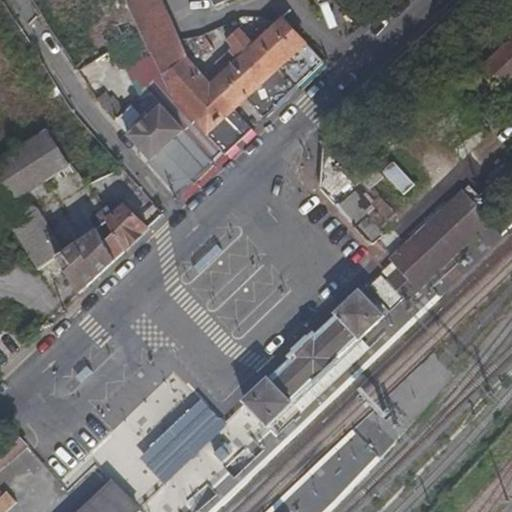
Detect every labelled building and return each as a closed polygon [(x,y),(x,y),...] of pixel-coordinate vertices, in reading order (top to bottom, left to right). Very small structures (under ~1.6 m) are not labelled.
[(65,1),(67,0),(31,0),(40,15),(65,1)] [(180,42),(161,0),(125,0),(151,55),(180,42)] [(209,0),(214,9),(233,0),(209,0)] [(244,98),(264,120),(325,63),(283,18),(266,35),(262,31),(251,41),(247,36),(239,27),(224,41),(236,54),(230,60),(225,65),(228,69),(211,85),(233,109),(244,98)] [(511,40),(493,58),(483,68),(481,69),(504,93),(511,85),(511,40)] [(200,73),(187,57),(180,42),(151,55),(173,97),(200,73)] [(0,92),(26,77),(10,51),(0,57),(0,92)] [(488,55),(478,64),(483,68),(493,58),(488,55)] [(441,64),(431,73),(442,85),(444,84),(458,99),(467,91),(441,64)] [(173,97),(225,157),(253,131),(233,109),(211,85),(207,81),(200,73),(173,97)] [(148,166),(180,200),(216,166),(151,94),(135,109),(132,105),(125,110),(106,89),(95,99),(129,136),(127,137),(151,163),(148,166)] [(472,97),(462,106),(476,121),(486,111),(472,97)] [(40,100),(0,125),(0,158),(46,129),(56,123),(40,100)] [(102,146),(72,113),(56,123),(46,129),(76,170),(102,146)] [(490,135),(489,134),(480,125),(462,142),(472,152),(490,135)] [(22,199),(68,168),(46,129),(0,158),(0,208),(1,210),(22,199)] [(490,224),(462,195),(429,227),(393,261),(402,270),(390,282),(409,301),(428,284),(454,259),(490,224)] [(1,210),(39,271),(56,258),(63,252),(38,210),(22,199),(1,210)] [(113,201),(94,216),(101,225),(125,253),(148,230),(121,204),(113,201)] [(56,258),(80,296),(125,253),(101,225),(63,252),(56,258)] [(266,426),(269,428),(294,405),(299,400),(322,378),(328,372),(335,366),(356,347),(362,341),(386,318),(362,293),(331,321),(316,335),(315,334),(310,339),(308,337),(301,344),(293,351),(295,353),(289,358),(292,362),(277,376),(271,381),(269,379),(244,402),(246,405),(266,426)] [(371,350),(362,341),(356,347),(335,366),(328,372),(322,378),(299,400),(294,405),(303,414),(371,350)] [(174,429),(142,458),(166,485),(178,474),(229,427),(205,400),(174,429)] [(0,472),(27,448),(13,432),(0,443),(0,472)] [(222,447),(213,455),(217,459),(222,464),(230,455),(226,451),(222,447)] [(83,511),(137,511),(138,511),(113,485),(83,511)]
